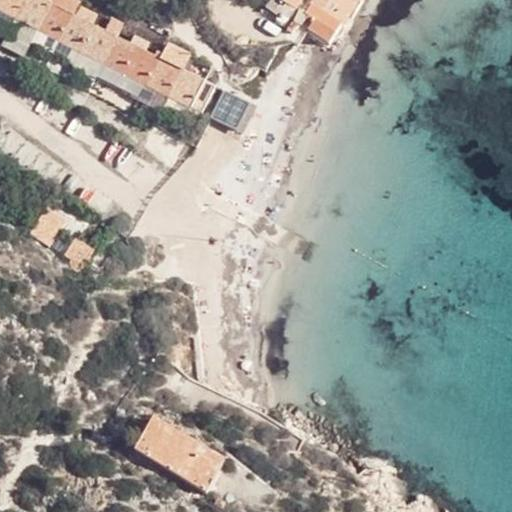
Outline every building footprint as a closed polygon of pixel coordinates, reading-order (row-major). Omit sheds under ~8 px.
[(0,0),(0,17),(16,26),(29,0),(0,0)] [(29,0),(16,26),(37,37),(53,9),(42,3),(43,0),(29,0)] [(37,37),(59,49),(74,20),(78,10),(57,0),(56,0),(53,9),(37,37)] [(293,13),(301,0),(282,0),(280,4),(293,13)] [(310,0),(308,7),(339,27),(354,5),(346,0),(310,0)] [(339,27),(308,7),(305,12),(303,12),(300,15),(298,13),(285,31),(290,36),(302,23),(310,27),(306,32),(325,48),(339,27)] [(81,13),(77,22),(92,29),(95,20),(81,13)] [(81,60),(96,31),(92,29),(77,22),(74,20),(59,49),(81,60)] [(107,37),(96,31),(81,60),(103,72),(118,42),(125,30),(114,23),(107,37)] [(103,72),(125,83),(140,54),(132,49),(118,42),(103,72)] [(136,42),(132,49),(140,54),(145,56),(148,49),(136,42)] [(164,57),(148,49),(145,56),(160,65),(164,57)] [(182,76),(189,60),(167,49),(164,57),(160,65),(182,76)] [(125,83),(145,93),(160,65),(145,56),(140,54),(125,83)] [(145,93),(167,106),(182,76),(160,65),(145,93)] [(167,106),(188,116),(203,87),(182,76),(167,106)] [(188,116),(200,122),(216,93),(203,87),(188,116)] [(249,101),(224,88),(210,116),(220,121),(236,129),(249,101)] [(31,243),(48,251),(55,239),(39,231),(31,243)] [(89,250),(75,242),(66,256),(78,264),(89,250)] [(204,499),(224,467),(152,422),(132,454),(204,499)]
